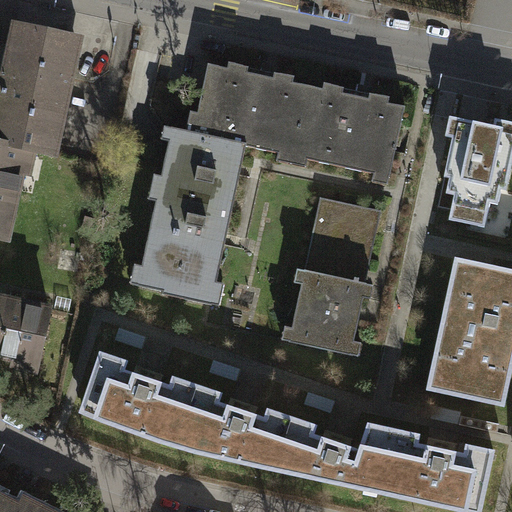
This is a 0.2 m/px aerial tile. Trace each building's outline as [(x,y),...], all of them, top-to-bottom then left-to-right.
[(16,24),(12,45),(0,42),(0,67),(7,69),(5,78),(10,79),(7,89),(2,88),(0,99),(0,104),(10,106),(6,124),(0,123),(0,142),(26,149),(26,150),(54,156),(75,59),(80,37),(16,24)] [(208,64),(193,134),(247,145),(246,147),(293,157),(309,86),(294,83),(295,77),(280,74),(279,80),(242,72),(244,66),(229,63),(228,68),(208,64)] [(323,89),(309,86),(293,157),(390,178),(406,107),(389,103),(390,98),(376,95),(375,100),(338,92),(339,87),(325,84),(323,89)] [(494,126),(450,117),(445,137),(453,138),(445,177),(450,178),(447,194),(455,196),(449,220),(485,228),(490,203),(498,205),(501,190),(507,191),(511,165),(511,122),(495,119),(494,126)] [(172,129),(159,188),(234,204),(246,147),(247,145),(193,134),(172,129)] [(0,237),(7,239),(26,150),(26,149),(0,142),(0,237)] [(212,305),(234,204),(159,188),(137,286),(163,291),(162,294),(212,305)] [(305,271),(366,284),(368,274),(382,211),(320,197),(305,271)] [(511,271),(457,259),(432,371),(444,376),(440,391),(492,402),(495,387),(507,388),(511,364),(511,271)] [(352,355),(367,284),(366,284),(305,271),(289,342),(352,355)] [(50,308),(0,297),(0,355),(38,364),(50,308)] [(164,442),(178,446),(181,434),(198,386),(174,378),(171,386),(124,370),(126,362),(101,353),(85,400),(104,407),(102,420),(164,442)] [(221,394),(198,386),(181,434),(178,446),(197,452),(275,470),(292,418),(269,410),(266,419),(218,403),(221,394)] [(316,426),(292,418),(275,470),(381,492),(394,429),(369,424),(360,450),(313,434),(316,426)] [(419,435),(394,429),(381,492),(461,510),(461,507),(465,498),(483,502),(494,451),(468,445),(465,454),(417,444),(419,435)] [(17,511),(21,506),(0,495),(0,511),(17,511)] [(52,511),(25,498),(21,506),(17,511),(52,511)]
